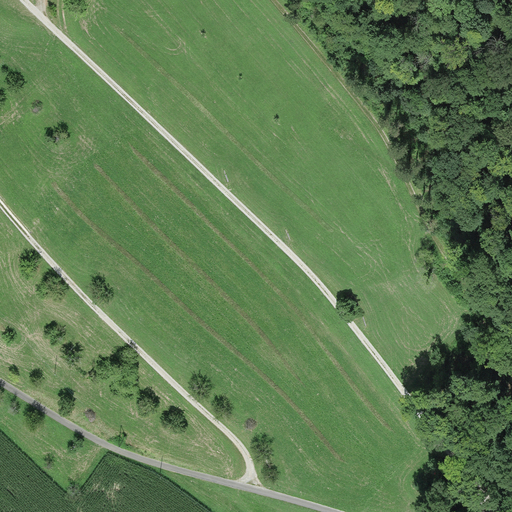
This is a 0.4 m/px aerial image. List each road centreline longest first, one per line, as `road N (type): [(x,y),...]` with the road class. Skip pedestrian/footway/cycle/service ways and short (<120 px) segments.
road 1 (track): [(21,0),(306,269),(496,511)]
road 2 (track): [(272,0),(390,148),(444,254),(511,329)]
road 3 (track): [(0,203),(56,271),(235,443),(248,461),(248,488)]
road 4 (residential): [(0,382),(131,455),(329,511)]
